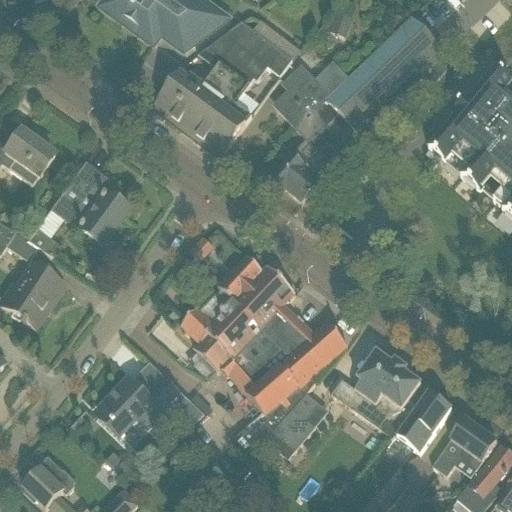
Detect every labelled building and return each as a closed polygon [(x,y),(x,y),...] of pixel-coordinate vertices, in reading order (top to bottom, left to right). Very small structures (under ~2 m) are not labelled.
[(45,0),(55,8),(62,0),(45,0)] [(155,45),(161,37),(184,54),(227,22),(199,2),(200,0),(107,0),(100,10),(113,20),(115,16),(155,45)] [(336,19),(330,37),(345,42),(352,25),(336,19)] [(440,53),(416,27),(411,22),(346,84),(297,131),(311,146),(339,120),(355,135),(417,75),(422,81),(446,58),(440,53)] [(182,78),(156,112),(160,115),(161,114),(219,157),(218,159),(221,161),(252,120),(236,109),(254,85),(257,87),(268,73),(280,83),(294,64),(293,63),(254,34),(244,26),(209,52),(211,54),(203,65),(216,74),(206,89),(192,80),(190,83),(182,78)] [(260,26),(254,34),(293,63),(299,55),(260,26)] [(455,124),(429,155),(446,169),(460,181),(481,198),(502,216),(511,224),(511,70),(504,64),(495,75),(469,106),(467,105),(466,106),(462,110),(464,112),(459,118),(457,116),(454,120),(453,122),(455,124)] [(297,131),(346,84),(336,73),(318,91),(301,73),(289,84),(296,92),(276,110),(296,132),(297,131)] [(0,169),(0,170),(32,192),(43,176),(54,160),(19,136),(11,147),(0,139),(0,169)] [(287,194),(302,207),(315,192),(321,185),(329,175),(313,160),(317,154),(310,146),(307,143),(282,171),(269,187),(283,198),(287,194)] [(85,166),(67,191),(51,213),(103,250),(129,214),(117,205),(124,195),(85,166)] [(27,247),(0,229),(0,260),(5,253),(26,267),(35,254),(36,252),(27,247)] [(36,234),(27,247),(36,252),(35,254),(52,265),(62,253),(36,234)] [(213,253),(204,245),(190,259),(199,268),(213,253)] [(200,348),(194,355),(216,376),(218,378),(222,374),(281,314),(296,298),(268,272),(264,276),(248,261),(219,291),(233,305),(212,327),(197,314),(181,331),(200,348)] [(32,330),(45,310),(49,313),(63,291),(30,270),(2,313),(35,335),(36,333),(32,330)] [(273,437),(306,399),(315,389),(308,383),(332,362),(347,350),(328,327),(311,343),(281,314),(222,374),(262,418),(230,446),(243,461),(263,445),(273,437)] [(377,433),(392,444),(417,415),(419,412),(409,405),(420,390),(420,391),(421,389),(419,387),(419,388),(405,377),(407,374),(396,365),(393,369),(379,359),(379,358),(377,357),(376,359),(360,382),(359,382),(358,384),(360,385),(364,387),(358,396),(342,384),(331,401),(345,411),(348,408),(379,431),(377,433)] [(130,383),(99,415),(123,439),(143,418),(153,428),(163,417),(172,425),(190,407),(162,380),(157,386),(150,393),(146,398),(130,383)] [(417,415),(392,444),(391,446),(415,464),(451,413),(430,398),(419,412),(417,415)] [(319,409),(306,399),(273,437),(276,440),(296,456),(315,433),(306,425),(319,409)] [(194,433),(213,413),(202,402),(182,422),(194,433)] [(82,423),(72,434),(80,441),(90,430),(82,423)] [(466,424),(455,440),(433,470),(448,481),(460,463),(477,475),(498,446),(466,424)] [(469,511),(486,511),(488,511),(501,496),(495,491),(507,478),(511,470),(511,459),(501,452),(489,469),(460,504),(469,511)] [(29,465),(38,473),(45,466),(36,457),(29,465)] [(80,511),(69,511),(60,503),(65,499),(67,500),(74,493),(74,486),(64,475),(63,477),(48,463),(45,466),(38,473),(36,474),(39,477),(24,494),(43,511),(47,511),(49,511),(50,511),(81,511),(80,511)] [(131,489),(142,478),(127,465),(117,476),(131,489)] [(511,511),(511,485),(510,488),(511,488),(503,500),(494,511),(511,511)] [(125,495),(108,511),(136,511),(139,509),(125,495)]
